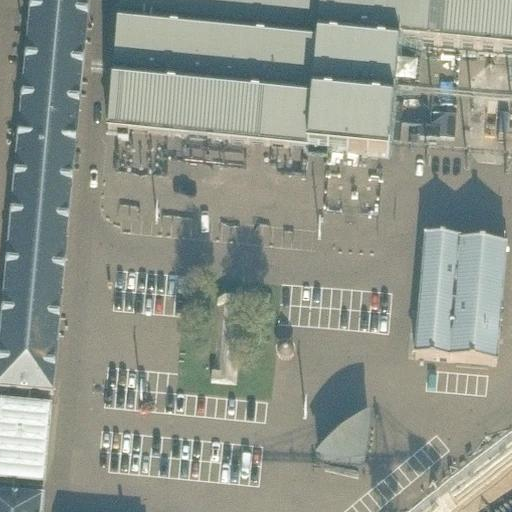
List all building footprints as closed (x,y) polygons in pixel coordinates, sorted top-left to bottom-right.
[(90,0),(32,0),(0,349),(0,391),(54,396),(90,0)] [(511,0),(121,0),(109,132),(117,133),(167,138),(305,151),(323,153),(389,159),(400,48),(511,58),(511,0)] [(460,245),(460,243),(426,240),(416,361),(426,362),(497,368),(507,249),(460,245)] [(238,386),(245,300),(226,299),(218,303),(218,307),(220,307),(215,374),(213,374),(212,384),(238,386)] [(0,483),(45,488),(52,408),(0,403),(0,483)] [(363,479),(368,428),(310,474),(363,479)] [(511,511),(511,493),(471,511),(511,511)] [(0,511),(43,511),(44,499),(0,495),(0,511)]
